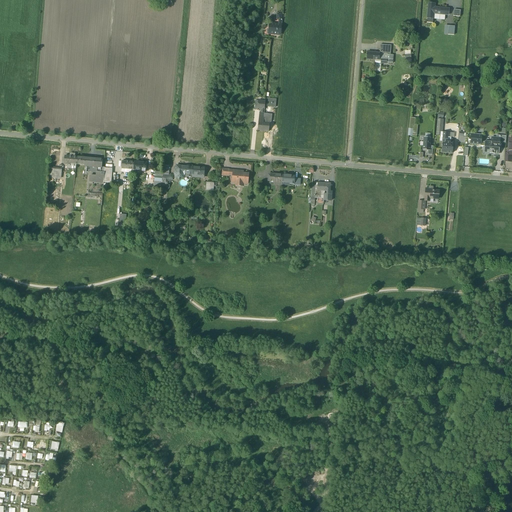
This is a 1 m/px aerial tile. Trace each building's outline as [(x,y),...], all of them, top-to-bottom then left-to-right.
[(433,19),(434,14),(445,15),(448,15),(449,9),(434,8),(435,4),(429,3),(427,18),(433,19)] [(281,35),(282,24),(278,24),(271,23),(270,29),(269,29),(269,34),(281,35)] [(380,54),(390,55),(391,45),(380,45),(380,53),(380,54)] [(381,64),(387,64),(387,63),(387,60),(393,60),(393,55),(390,55),(380,54),(380,53),(376,53),(376,52),(367,52),(367,60),(375,60),(375,62),(376,63),(381,64)] [(268,107),(275,107),(276,99),(269,99),(268,107)] [(272,115),(264,114),(263,126),(264,126),(264,131),(269,132),(270,122),(271,122),(272,115)] [(443,135),(443,142),(450,142),(451,137),(451,133),(444,132),(443,135)] [(470,144),(480,145),(481,145),(481,142),(482,135),(474,134),(471,134),(471,137),(470,137),(469,137),(469,138),(469,139),(469,140),(471,140),(470,144)] [(485,142),(485,146),(484,150),(489,151),(489,153),(490,153),(494,154),(499,154),(499,146),(500,146),(501,146),(501,145),(501,144),(501,143),(500,143),(500,142),(498,142),(498,135),(496,135),(496,138),(493,138),(493,141),(491,141),(491,142),(485,142)] [(453,143),(450,142),(443,142),(442,152),(452,153),(453,143)] [(64,164),(68,165),(68,164),(76,164),(77,157),(74,157),(75,154),(71,154),(71,156),(65,156),(65,158),(63,158),(62,163),(64,163),(64,164)] [(84,166),(88,167),(89,158),(77,157),(76,164),(84,165),(84,166)] [(103,159),(93,158),(92,167),(97,168),(102,168),(102,167),(103,159)] [(122,161),(121,170),(126,170),(126,169),(133,169),(134,170),(134,162),(122,161)] [(146,163),(134,162),(134,170),(141,170),(141,171),(145,172),(146,163)] [(185,174),(192,175),(193,167),(189,167),(187,166),(176,166),(175,169),(175,173),(175,177),(179,179),(183,178),(185,174)] [(89,181),(104,182),(104,173),(105,168),(102,167),(102,168),(97,168),(96,176),(90,176),(89,181)] [(205,168),(193,167),(192,175),(200,175),(200,176),(204,177),(205,168)] [(50,177),(61,178),(62,169),(51,168),(50,177)] [(237,186),(241,186),(243,185),(243,184),(248,184),(249,174),(243,174),(238,173),(238,171),(233,171),(233,176),(232,177),(231,179),(230,181),(232,183),(236,183),(236,184),(237,186)] [(112,174),(104,173),(104,182),(111,183),(112,174)] [(274,182),(282,182),(283,175),(270,174),(270,182),(274,183),(274,182)] [(168,176),(163,175),(162,179),(161,187),(169,187),(170,180),(172,179),(171,175),(168,176)] [(295,176),(283,175),(282,182),(290,183),(290,184),(294,184),(294,178),(295,176)] [(162,179),(154,178),(153,186),(161,187),(162,179)] [(324,194),(324,191),(323,191),(324,183),(318,183),(318,185),(316,185),(315,198),(321,198),(321,197),(324,197),(324,194)] [(330,184),(324,183),(323,191),(324,191),(332,192),(332,186),(330,186),(330,184)] [(425,199),(429,200),(429,198),(438,199),(439,191),(432,190),(433,187),(430,187),(430,189),(426,188),(425,199)] [(332,192),(324,191),(324,194),(324,197),(324,199),(324,201),(332,201),(332,192)] [(58,451),(60,443),(52,441),(50,449),(58,451)] [(37,503),(38,496),(31,495),(30,502),(37,503)]
